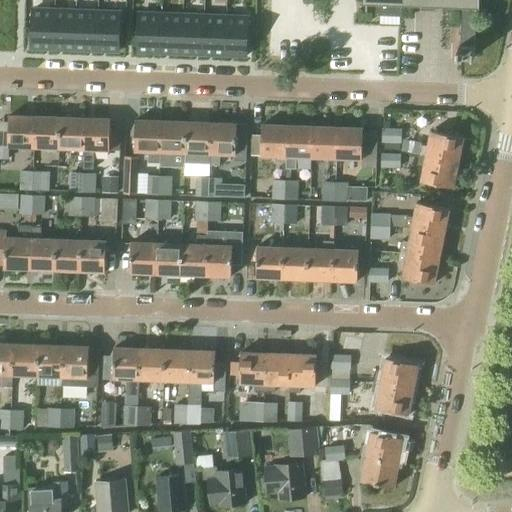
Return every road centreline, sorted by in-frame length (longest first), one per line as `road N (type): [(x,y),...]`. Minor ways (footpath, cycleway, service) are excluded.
road 1 (residential): [(511,98),(0,75)]
road 2 (residential): [(465,320),(0,302)]
road 3 (residential): [(465,320),(511,102)]
road 4 (residential): [(429,511),(465,320)]
